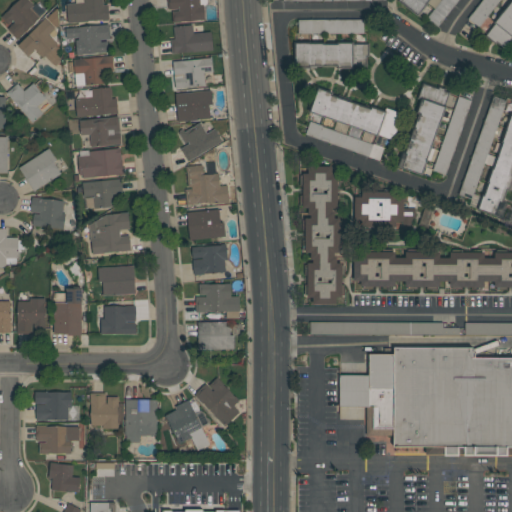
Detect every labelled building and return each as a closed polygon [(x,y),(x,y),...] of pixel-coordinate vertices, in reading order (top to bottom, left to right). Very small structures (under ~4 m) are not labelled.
[(18,40),(7,30),(14,22),(13,21),(8,25),(1,18),(7,11),(8,12),(19,0),(27,0),(34,6),(39,1),(47,9),(18,40)] [(102,0),(103,6),(108,5),(109,20),(103,21),(103,20),(68,23),(67,5),(84,3),(83,0),(102,0)] [(205,20),(200,20),(181,21),(181,22),(173,23),(172,12),(174,12),(174,9),(169,10),(169,8),(168,8),(167,0),(207,0),(208,4),(203,5),(205,20)] [(430,0),(402,0),(400,3),(419,16),(430,0)] [(458,0),(440,0),(426,19),(437,27),(458,0)] [(499,0),(481,0),(467,19),(478,28),(499,0)] [(511,40),(511,0),(485,36),(504,51),(511,40)] [(49,35),(58,44),(56,46),(60,50),(61,61),(56,67),(45,56),(43,59),(35,50),(29,57),(18,46),(45,18),(55,29),(49,35)] [(363,33),(363,20),(297,20),(297,33),(363,33)] [(109,24),(111,39),(100,40),(100,43),(107,42),(108,52),(77,55),(75,41),(79,40),(79,37),(67,39),(66,29),(109,24)] [(172,54),(171,40),(175,39),(174,27),(193,25),(194,34),(211,32),(213,50),(172,54)] [(366,67),(366,44),(294,44),(294,67),(366,67)] [(112,56),(114,70),(106,71),(107,83),(76,87),(73,60),(112,56)] [(212,58),(213,72),(204,73),(205,86),(175,89),(173,62),(212,58)] [(7,93),(18,84),(24,91),(33,83),(47,98),(37,107),(43,114),(32,123),(7,93)] [(421,175),(448,92),(424,84),(397,167),(421,175)] [(77,118),(75,98),(92,97),(92,89),(110,87),(111,90),(112,89),(112,95),(111,95),(112,99),(117,98),(118,113),(77,118)] [(211,91),(213,104),(212,104),(213,117),(210,118),(210,119),(178,122),(176,94),(211,91)] [(384,160),(397,112),(386,109),(385,112),(316,92),(310,114),(350,125),(347,134),(308,123),(304,138),(384,160)] [(469,101),(456,97),(433,171),(446,176),(469,101)] [(488,155),(503,104),(489,100),(459,195),(472,199),(470,207),(477,209),(481,196),(473,194),(483,164),(493,167),(495,158),(488,155)] [(480,211),(501,218),(505,203),(511,179),(511,116),(509,115),(480,211)] [(119,117),(121,132),(114,132),(114,133),(120,133),(121,144),(91,147),(90,134),(81,135),(79,121),(119,117)] [(188,161),(181,149),(189,144),(188,142),(185,144),(180,135),(179,133),(180,131),(183,129),(184,132),(200,123),(206,134),(215,129),(222,141),(188,161)] [(49,148),(56,160),(54,162),(61,174),(34,191),(19,168),(49,148)] [(80,176),(78,156),(80,156),(79,151),(89,150),(89,152),(118,149),(118,148),(120,148),(121,155),(123,174),(83,179),(83,176),(80,176)] [(228,203),(217,204),(216,201),(186,205),(184,190),(188,189),(185,166),(202,164),(204,175),(218,173),(219,186),(226,186),(228,203)] [(301,168),(305,254),(310,253),(311,263),(307,263),(309,306),(336,305),(335,299),(343,299),(341,263),(336,263),(335,254),(340,254),(338,218),(333,219),(332,209),(338,208),(336,175),(331,175),(331,167),(301,168)] [(121,179),(123,193),(113,194),(114,206),(94,208),(94,207),(88,208),(87,197),(93,196),(83,197),(82,183),(121,179)] [(413,230),(413,209),(404,208),(404,203),(389,202),(389,194),(354,193),(353,219),(362,219),(362,228),(413,230)] [(64,201),(62,214),(66,214),(64,229),(33,226),(34,214),(39,214),(39,213),(30,212),(32,197),(64,201)] [(218,209),(220,223),(223,223),(225,237),(189,240),(186,213),(218,209)] [(119,230),(120,237),(128,236),(130,251),(92,255),(88,225),(105,215),(127,212),(129,229),(119,230)] [(0,229),(6,229),(6,238),(18,238),(18,240),(24,240),(24,250),(18,250),(19,258),(16,258),(16,264),(6,264),(6,267),(0,267),(0,229)] [(194,276),(192,260),(201,259),(201,258),(192,259),(191,248),(225,244),(227,260),(224,260),(225,272),(194,276)] [(490,288),(511,288),(511,254),(439,253),(439,252),(404,252),(404,258),(395,258),(395,253),(353,252),(352,281),(360,281),(360,287),(395,288),(395,281),(404,281),(404,287),(439,288),(439,282),(449,282),(449,288),(490,289),(490,288)] [(133,265),(135,294),(102,296),(102,282),(98,282),(97,267),(133,265)] [(198,284),(230,283),(230,297),(238,297),(239,312),(195,313),(195,297),(205,297),(205,295),(198,295),(198,284)] [(66,336),(66,334),(53,334),(53,303),(66,303),(66,289),(81,289),(81,304),(80,304),(81,336),(66,336)] [(45,298),(45,303),(44,303),(44,331),(33,331),(33,323),(32,323),(32,334),(16,334),(17,315),(18,315),(18,301),(29,301),(29,298),(45,298)] [(0,301),(9,301),(10,332),(0,332),(0,301)] [(134,306),(134,322),(125,322),(125,323),(135,323),(135,334),(100,335),(100,319),(103,319),(103,307),(134,306)] [(230,321),(230,335),(233,335),(234,350),(197,350),(197,322),(230,321)] [(444,323),(309,322),(309,335),(444,335),(444,323)] [(511,323),(472,323),(472,324),(464,324),(464,335),(511,335),(511,323)] [(339,375),(339,408),(373,408),(373,429),(392,429),(392,447),(425,447),(424,455),(511,455),(511,357),(475,357),(472,348),(393,347),(393,354),(368,354),(368,376),(339,375)] [(238,412),(224,426),(193,395),(205,384),(212,391),(213,390),(208,385),(216,377),(222,383),(222,384),(238,401),(233,406),(238,412)] [(36,420),(36,405),(45,405),(45,403),(34,403),(34,392),(71,392),(71,408),(68,408),(68,421),(36,420)] [(101,429),(101,425),(90,425),(90,394),(104,393),(105,404),(107,404),(107,397),(118,397),(118,405),(117,405),(117,429),(101,429)] [(157,400),(156,436),(139,436),(139,442),(124,442),(124,399),(157,400)] [(165,416),(176,410),(174,407),(187,400),(200,428),(189,434),(191,437),(179,444),(165,416)] [(48,453),(48,454),(39,454),(39,443),(45,443),(45,441),(35,441),(35,426),(66,426),(66,435),(65,435),(65,442),(70,442),(70,453),(48,453)] [(113,476),(94,476),(95,462),(113,463),(113,476)] [(80,478),(78,493),(51,490),(52,478),(48,478),(50,463),(73,465),(72,477),(80,478)] [(88,511),(88,503),(114,502),(114,511),(88,511)] [(62,511),(67,503),(80,510),(79,511),(62,511)]
